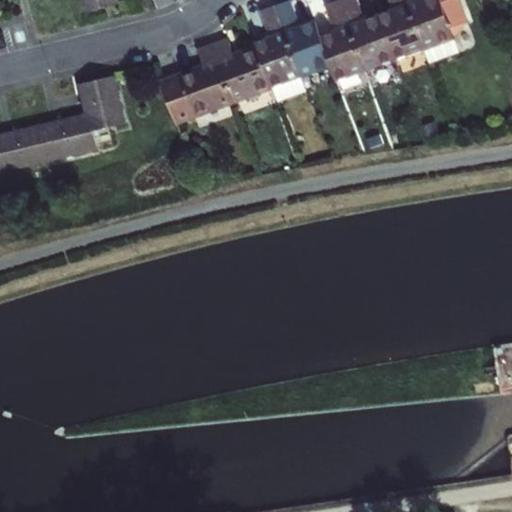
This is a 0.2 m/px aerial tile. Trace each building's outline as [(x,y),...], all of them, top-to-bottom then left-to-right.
[(118,3),(117,0),(80,0),(83,11),(118,3)] [(288,0),(285,0),(274,4),(301,75),(330,65),(319,35),(313,19),(298,25),(288,0)] [(319,35),(330,65),(336,80),(365,69),(339,0),(333,0),(322,4),(332,31),(319,35)] [(339,0),(365,69),(394,58),(377,13),(362,20),(354,0),(339,0)] [(423,47),(405,0),(388,0),(391,8),(377,13),(394,58),(423,47)] [(405,0),(423,47),(453,36),(451,29),(462,19),(454,0),(405,0)] [(256,46),(271,86),(301,75),(274,4),(258,10),(268,36),(254,41),(256,46)] [(211,43),(233,100),(271,86),(256,46),(232,54),(226,38),(211,43)] [(201,66),(179,74),(194,115),(233,100),(211,43),(195,49),(201,66)] [(175,121),(194,115),(179,74),(160,81),(175,121)] [(84,101),(87,115),(58,122),(51,124),(42,126),(12,133),(6,135),(0,136),(0,171),(4,171),(50,159),(95,148),(91,131),(124,123),(113,75),(79,83),(82,94),(84,101)] [(276,101),(306,90),(301,75),(271,86),(276,101)] [(511,389),(511,346),(495,354),(510,391),(511,389)]
